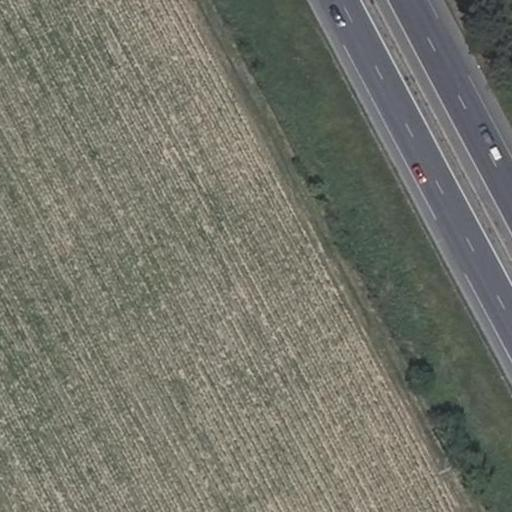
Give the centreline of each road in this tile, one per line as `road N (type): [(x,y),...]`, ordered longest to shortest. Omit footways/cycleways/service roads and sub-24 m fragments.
road 1 (motorway): [(343,0),(511,319)]
road 2 (motorway): [(511,188),(413,0)]
